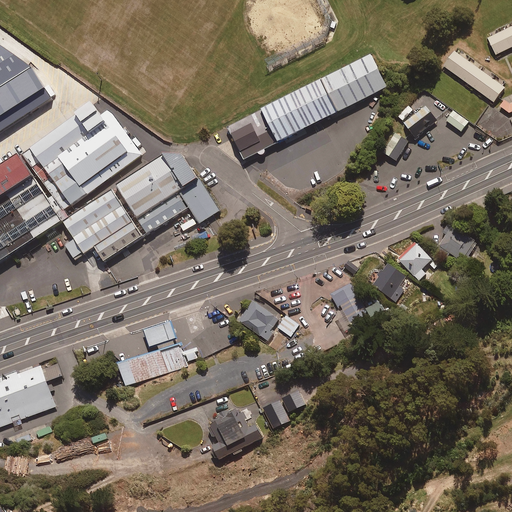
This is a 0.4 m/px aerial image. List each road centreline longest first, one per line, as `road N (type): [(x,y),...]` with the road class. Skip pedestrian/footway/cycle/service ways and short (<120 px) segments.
road 1 (secondary): [(313,254),(0,357)]
road 2 (secondary): [(0,343),(308,243)]
road 3 (secondary): [(308,243),(511,160)]
road 4 (secondary): [(511,171),(313,254)]
road 5 (unclassified): [(210,155),(308,243)]
